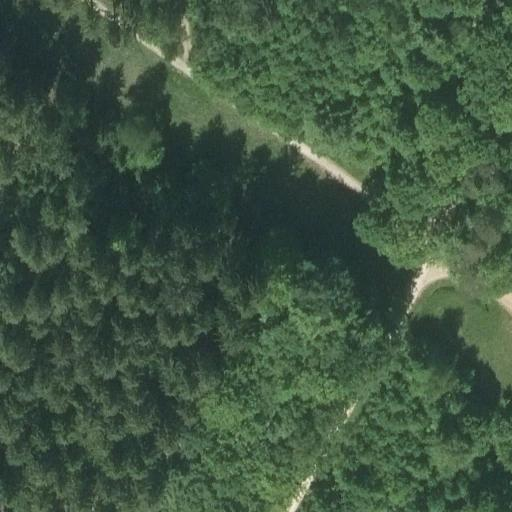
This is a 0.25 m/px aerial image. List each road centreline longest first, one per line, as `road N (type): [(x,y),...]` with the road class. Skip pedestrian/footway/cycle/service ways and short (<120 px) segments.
road 1 (track): [(511,306),(338,167),(82,0)]
road 2 (track): [(288,511),(435,248)]
road 3 (track): [(435,248),(477,0)]
